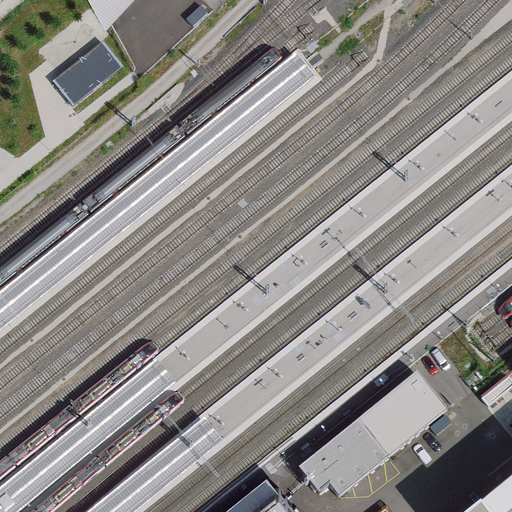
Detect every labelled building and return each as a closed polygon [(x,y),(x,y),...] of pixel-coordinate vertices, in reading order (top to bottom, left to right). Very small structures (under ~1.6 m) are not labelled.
[(97,0),(98,2),(104,14),(117,0),(97,0)] [(56,80),(76,105),(127,66),(106,40),(56,80)] [(0,338),(322,80),(298,50),(0,290),(0,338)] [(0,483),(0,511),(31,511),(147,415),(179,389),(154,360),(0,483)] [(511,376),(485,398),(492,407),(511,390),(511,376)] [(448,410),(422,377),(304,473),(321,493),(331,485),(341,496),(448,410)] [(85,511),(143,511),(225,446),(199,416),(174,437),(85,511)] [(264,471),(213,511),(255,511),(280,491),(264,471)] [(336,511),(304,473),(280,491),(255,511),(336,511)] [(511,511),(511,493),(488,511),(511,511)]
